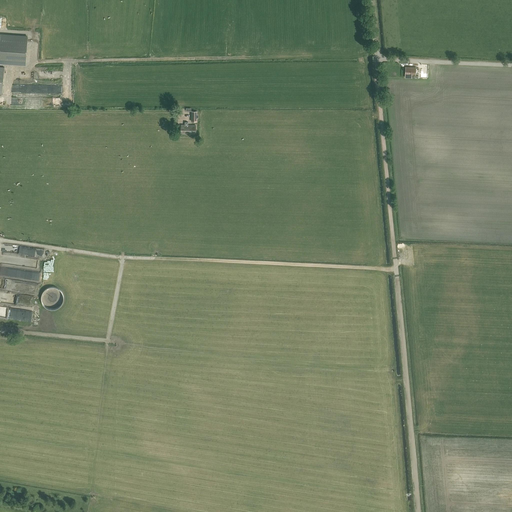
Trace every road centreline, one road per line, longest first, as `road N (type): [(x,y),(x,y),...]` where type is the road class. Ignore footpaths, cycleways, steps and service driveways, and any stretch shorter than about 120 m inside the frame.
road 1 (unclassified): [(395,269),(369,0)]
road 2 (track): [(417,511),(395,269)]
